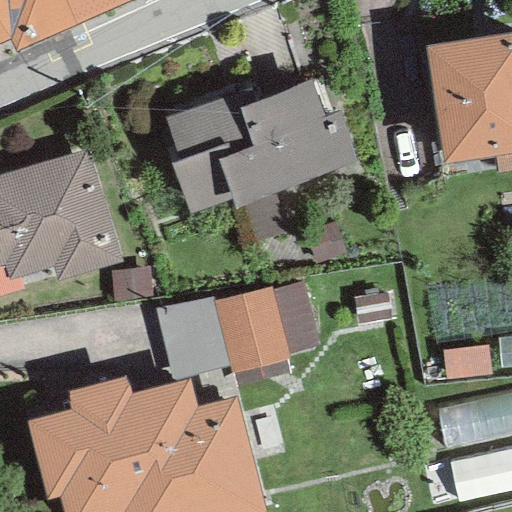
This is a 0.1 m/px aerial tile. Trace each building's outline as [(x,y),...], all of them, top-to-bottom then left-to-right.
[(0,0),(0,34),(8,29),(13,41),(115,0),(0,0)] [(511,42),(431,54),(447,174),(511,165),(511,42)] [(227,88),(161,114),(176,152),(165,157),(184,206),(229,189),(234,201),(354,155),(338,112),(322,118),(307,79),(234,107),(227,88)] [(0,291),(118,253),(84,147),(0,174),(0,291)] [(272,195),(238,207),(251,241),(285,229),(272,195)] [(334,221),(303,232),(314,263),(345,251),(334,221)] [(148,266),(108,272),(112,300),(152,294),(148,266)] [(300,283),(265,292),(282,352),(316,342),(300,283)] [(265,288),(210,302),(230,373),(284,359),(282,352),(265,292),(265,288)] [(386,290),(351,296),(356,323),(391,316),(386,290)] [(207,294),(152,309),(170,375),(225,360),(210,302),(207,294)] [(511,337),(494,340),(498,367),(511,365),(511,337)] [(482,348),(442,354),(445,375),(485,369),(482,348)] [(67,403),(22,415),(44,495),(58,492),(63,511),(113,511),(119,511),(230,511),(262,503),(232,396),(196,405),(187,373),(132,388),(126,368),(62,385),(67,403)] [(511,393),(432,413),(443,459),(511,442),(511,393)]
